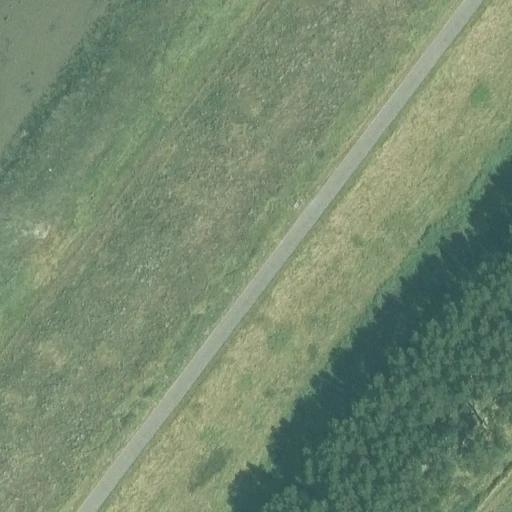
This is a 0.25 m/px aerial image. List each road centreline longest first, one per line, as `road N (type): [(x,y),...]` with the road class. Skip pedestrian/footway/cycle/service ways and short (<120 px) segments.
road 1 (unclassified): [(98,511),(485,0)]
road 2 (unclassified): [(379,511),(511,370)]
